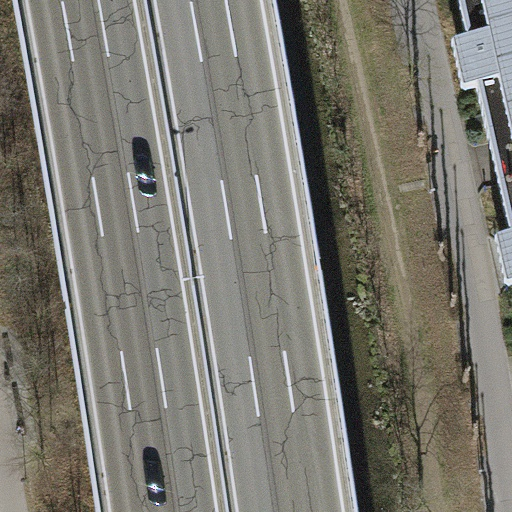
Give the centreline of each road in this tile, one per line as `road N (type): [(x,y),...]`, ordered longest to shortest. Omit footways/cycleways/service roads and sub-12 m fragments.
road 1 (residential): [(510,511),(481,305),(412,0)]
road 2 (motorway): [(291,511),(207,0)]
road 3 (motorway): [(80,0),(159,511)]
